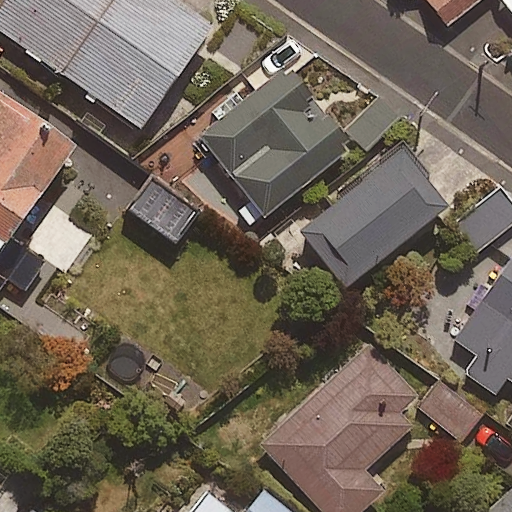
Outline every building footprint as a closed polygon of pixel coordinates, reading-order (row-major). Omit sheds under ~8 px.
[(204,19),(175,0),(0,0),(0,31),(134,123),(204,19)] [(425,0),(449,27),(479,0),(425,0)] [(511,0),(502,0),(511,12),(511,0)] [(280,62),(193,132),(250,202),(238,211),(249,224),(347,145),(280,62)] [(396,118),(376,94),(339,126),(360,150),(396,118)] [(0,279),(2,276),(23,288),(40,259),(1,235),(62,133),(0,96),(0,279)] [(436,194),(388,141),(278,241),(301,267),(313,255),(338,282),(436,194)] [(192,209),(149,176),(126,207),(169,240),(192,209)] [(511,220),(511,207),(494,187),(454,222),(478,250),(511,220)] [(511,244),(510,243),(450,334),(476,352),(463,372),(492,391),(503,375),(511,381),(511,244)] [(411,389),(363,339),(255,442),(321,511),(346,511),(376,484),(357,465),(404,421),(391,408),(411,389)] [(479,413),(433,376),(412,402),(457,439),(479,413)] [(232,511),(231,511),(203,489),(184,511),(288,511),(255,485),(232,511)] [(511,511),(511,497),(506,490),(476,511),(511,511)]
